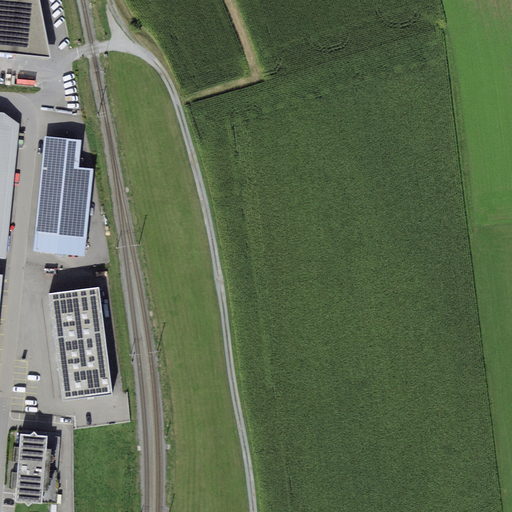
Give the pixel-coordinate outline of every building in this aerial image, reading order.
[(39,0),(0,0),(0,52),(50,57),(39,0)] [(0,111),(0,258),(6,259),(20,124),(4,112),(0,111)] [(82,140),(45,136),(33,251),(84,256),(93,168),(79,167),(82,140)] [(98,287),(49,294),(63,401),(112,394),(98,287)] [(50,429),(22,427),(21,441),(17,440),(15,483),(20,484),(19,502),(59,504),(63,438),(49,438),(50,429)]
